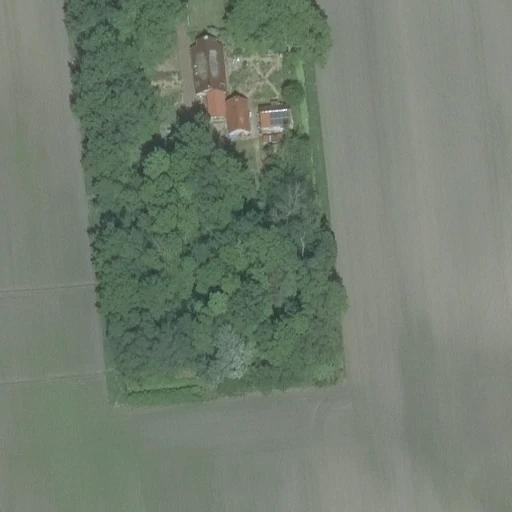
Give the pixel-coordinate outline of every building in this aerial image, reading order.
[(215,50),(215,49),(215,44),(197,46),(197,49),(197,51),(190,51),(195,97),(225,94),(221,49),(215,50)] [(209,123),(225,121),(223,96),(207,97),(209,123)] [(247,103),(225,105),(228,138),(250,136),(247,103)] [(261,112),(262,133),(291,131),(290,110),(261,112)] [(137,140),(149,139),(148,130),(136,131),(137,140)]
